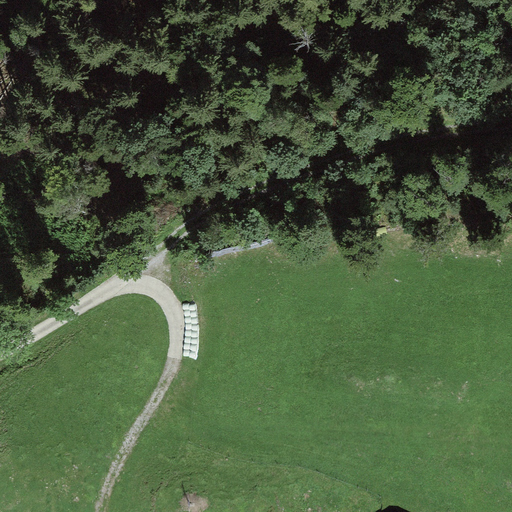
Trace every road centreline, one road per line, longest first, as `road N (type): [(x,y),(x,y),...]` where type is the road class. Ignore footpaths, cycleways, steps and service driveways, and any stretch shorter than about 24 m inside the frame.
road 1 (track): [(0,339),(123,274),(158,268),(186,289),(194,332),(182,371),(148,427),(142,479),(174,511)]
road 2 (track): [(123,274),(196,218),(311,156),(511,98)]
